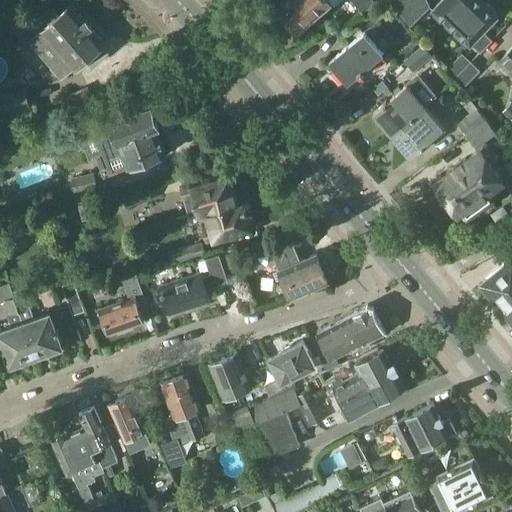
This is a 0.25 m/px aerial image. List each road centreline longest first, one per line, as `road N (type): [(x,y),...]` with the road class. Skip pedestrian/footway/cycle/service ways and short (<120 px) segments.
road 1 (residential): [(401,278),(127,367),(0,418)]
road 2 (secondary): [(401,278),(175,0)]
road 3 (secondary): [(511,403),(401,278)]
road 4 (residential): [(511,228),(401,278)]
